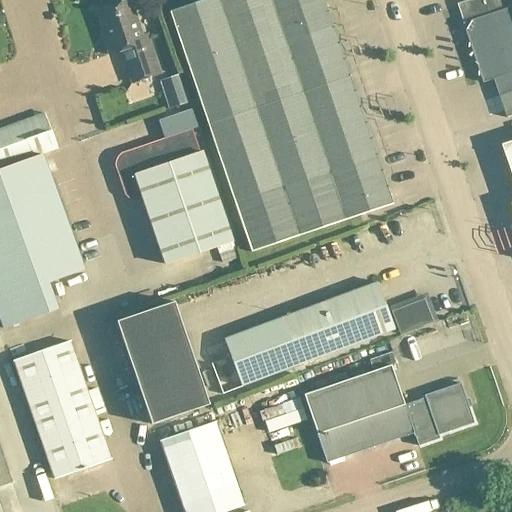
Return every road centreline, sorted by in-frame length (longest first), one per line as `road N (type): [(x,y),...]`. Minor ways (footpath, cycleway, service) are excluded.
road 1 (unclassified): [(511,369),(386,0)]
road 2 (unclassified): [(370,511),(511,463)]
